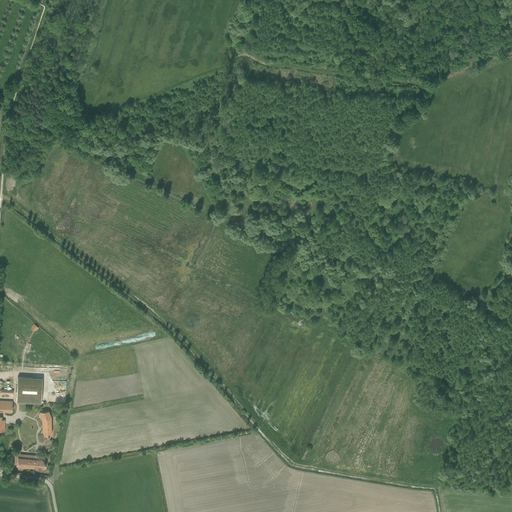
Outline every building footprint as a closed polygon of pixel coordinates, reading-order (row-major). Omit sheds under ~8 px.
[(27,327),(32,331),(36,327),(31,322),(27,327)] [(17,402),(41,403),(42,377),(18,376),(17,402)] [(12,401),(0,400),(0,411),(12,412),(12,401)] [(49,411),(39,412),(38,415),(38,417),(40,417),(42,420),(42,430),(41,430),(41,433),(39,433),(38,435),(39,438),(39,440),(41,443),(42,443),(43,444),(44,444),(45,444),(47,443),(49,443),(50,442),(51,440),(49,437),(51,435),(51,433),(51,416),(49,411)] [(41,470),(46,467),(45,461),(43,456),(18,454),(14,456),(14,464),(17,465),(17,466),(36,468),(37,470),(41,470)]
